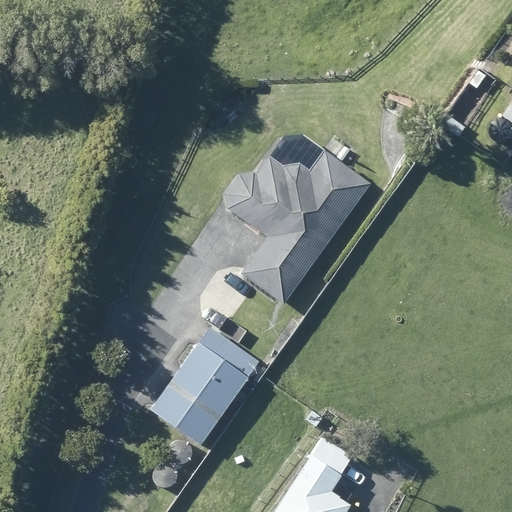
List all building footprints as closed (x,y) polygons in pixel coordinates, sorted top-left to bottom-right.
[(511,124),(511,107),(508,105),(501,117),(511,124)] [(486,124),(485,135),(492,142),(501,143),(509,137),(510,127),(503,120),(494,119),(486,124)] [(365,184),(341,166),(320,151),(304,173),(294,166),(278,169),(264,158),(250,176),(246,173),(233,175),(219,194),(222,208),(263,238),(241,269),(237,274),(277,303),(278,304),(281,300),(365,184)] [(227,399),(253,362),(204,327),(192,344),(191,343),(144,410),(194,445),(227,399)] [(334,477),(346,456),(316,437),(303,457),(302,456),(266,511),(337,511),(342,505),(330,498),(332,496),(324,491),(334,477)]
